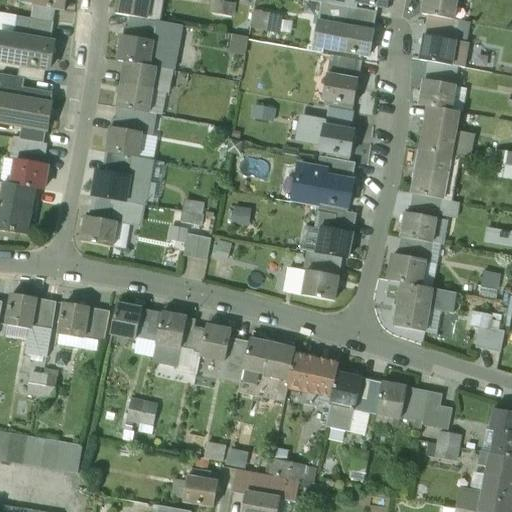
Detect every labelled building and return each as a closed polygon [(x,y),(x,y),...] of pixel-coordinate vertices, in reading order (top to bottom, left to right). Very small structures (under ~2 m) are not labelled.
[(18,0),(18,4),(63,12),(65,0),(18,0)] [(160,0),(117,0),(117,1),(118,3),(116,15),(131,18),(157,23),(160,0)] [(355,5),(356,0),(335,0),(334,6),(350,10),(357,11),(358,5),(355,5)] [(356,0),(355,5),(358,5),(387,11),(389,0),(356,0)] [(423,0),(423,3),(424,3),(422,16),(452,21),(455,0),(423,0)] [(373,25),(348,20),(350,10),(334,6),(322,4),(314,47),(366,58),(373,25)] [(357,11),(350,10),(348,20),(373,25),(375,15),(357,11)] [(157,23),(131,18),(129,30),(179,38),(181,27),(157,23)] [(53,25),(26,20),(22,41),(49,46),(53,25)] [(129,30),(123,29),(120,48),(121,49),(118,62),(125,63),(171,72),(173,72),(179,38),(129,30)] [(449,33),(430,29),(428,38),(424,37),(422,48),(423,48),(421,62),(449,67),(454,43),(448,41),(449,33)] [(22,41),(0,36),(0,61),(19,65),(45,70),(47,71),(52,46),(22,41)] [(171,72),(125,63),(119,95),(120,96),(118,109),(147,114),(151,94),(167,97),(171,72)] [(45,70),(19,65),(17,79),(25,80),(42,83),(45,70)] [(353,72),(334,69),(332,78),(326,77),(322,101),(353,106),(357,82),(351,81),(353,72)] [(449,78),(430,74),(429,83),(423,82),(421,93),(423,94),(420,107),(428,108),(449,112),(454,88),(448,87),(449,78)] [(17,79),(0,76),(0,88),(23,92),(25,80),(17,79)] [(23,92),(0,88),(0,123),(21,127),(45,131),(51,97),(23,92)] [(465,90),(454,88),(449,112),(457,114),(461,114),(465,90)] [(428,108),(424,127),(429,128),(431,120),(450,123),(448,132),(454,133),(457,114),(449,112),(428,108)] [(113,119),(111,129),(141,135),(152,136),(156,116),(147,114),(118,109),(115,120),(113,119)] [(346,123),(325,119),(324,128),(323,128),(320,152),(349,157),(353,133),(344,131),(346,123)] [(450,123),(431,120),(429,128),(424,127),(422,139),(423,139),(421,152),(449,157),(454,133),(448,132),(450,123)] [(45,131),(21,127),(18,141),(42,145),(45,131)] [(141,135),(111,129),(109,140),(110,140),(107,154),(137,159),(141,135)] [(454,133),(449,157),(468,161),(473,137),(454,133)] [(18,141),(14,140),(12,154),(21,156),(19,163),(44,167),(48,146),(18,141)] [(511,152),(506,151),(505,158),(497,156),(493,175),(511,179),(511,152)] [(421,152),(420,152),(414,184),(415,184),(413,196),(451,203),(458,159),(449,157),(421,152)] [(354,165),(319,159),(317,171),(298,167),(292,203),(317,208),(318,203),(347,208),(349,193),(353,194),(355,193),(356,187),(355,185),(351,184),(350,184),(354,165)] [(19,163),(17,162),(13,186),(36,191),(42,192),(45,176),(45,177),(47,167),(44,167),(19,163)] [(127,179),(97,174),(95,184),(96,186),(94,199),(123,204),(127,179)] [(13,186),(0,184),(0,231),(28,236),(36,191),(13,186)] [(184,197),(180,220),(202,224),(206,201),(184,197)] [(347,208),(318,203),(317,208),(345,214),(347,208)] [(435,211),(416,207),(414,217),(404,215),(402,225),(403,225),(400,239),(430,244),(435,221),(433,220),(435,211)] [(345,214),(318,209),(314,228),(351,235),(355,216),(345,214)] [(115,224),(85,219),(83,230),(84,230),(82,244),(112,248),(115,224)] [(511,229),(487,226),(484,241),(511,245),(511,229)] [(314,228),(307,227),(303,252),(317,254),(341,259),(346,260),(348,245),(350,245),(351,235),(314,228)] [(211,239),(188,235),(184,257),(207,261),(211,239)] [(422,255),(403,251),(401,260),(392,258),(389,269),(391,269),(388,282),(402,285),(418,288),(423,264),(420,264),(422,255)] [(341,259),(317,254),(315,266),(338,270),(339,270),(341,259)] [(338,270),(315,266),(313,273),(337,277),(338,270)] [(313,273),(291,269),(286,293),(333,302),(334,301),(333,300),(335,287),(336,287),(338,277),(313,273)] [(482,287),(497,289),(500,275),(485,272),(482,287)] [(418,288),(402,285),(398,304),(428,310),(452,314),(456,295),(418,288)] [(42,311),(34,310),(35,301),(12,296),(6,327),(30,331),(30,329),(39,331),(42,311)] [(428,310),(398,304),(396,315),(393,328),(424,334),(428,310)] [(88,310),(64,305),(59,336),(81,340),(82,338),(91,340),(95,320),(87,319),(88,310)] [(148,322),(140,320),(142,310),(132,308),(131,309),(117,307),(111,336),(135,341),(136,339),(144,341),(148,322)] [(490,318),(473,314),(470,327),(479,329),(487,330),(490,318)] [(195,321),(176,317),(175,319),(162,316),(153,360),(177,365),(180,348),(190,350),(194,329),(195,321)] [(230,332),(220,330),(220,331),(206,328),(205,331),(201,354),(200,357),(224,362),(225,360),(234,362),(234,360),(237,343),(229,341),(230,332)] [(205,331),(194,329),(190,350),(189,352),(201,354),(205,331)] [(487,330),(479,329),(475,349),(487,352),(491,331),(487,330)] [(503,333),(491,331),(487,352),(499,354),(503,333)] [(249,344),(238,341),(237,343),(234,360),(245,363),(249,344)] [(274,347),(265,345),(265,346),(250,343),(249,344),(245,363),(238,396),(259,400),(260,395),(285,399),(287,387),(293,360),(273,356),(274,347)] [(317,362),(308,360),(307,361),(293,358),(293,360),(287,387),(312,392),(312,390),(321,392),(325,373),(316,371),(317,362)] [(26,392),(54,397),(59,375),(31,369),(26,392)] [(358,379),(350,378),(349,379),(336,376),(325,429),(349,433),(355,411),(363,412),(369,382),(360,381),(358,379)] [(382,385),(369,382),(363,412),(376,415),(382,385)] [(415,391),(395,387),(395,388),(382,385),(376,415),(399,419),(401,418),(410,420),(415,391)] [(427,394),(415,391),(410,420),(422,422),(427,394)] [(441,396),(427,394),(422,422),(435,424),(434,428),(448,431),(452,410),(439,408),(441,396)] [(131,396),(126,419),(141,422),(139,430),(151,433),(158,401),(131,396)] [(511,415),(492,412),(489,427),(494,428),(490,455),(511,459),(511,415)] [(425,456),(458,461),(462,433),(438,430),(436,442),(427,441),(425,456)] [(81,450),(0,435),(0,460),(77,474),(81,450)] [(206,443),(204,459),(245,465),(248,449),(206,443)] [(363,481),(370,449),(359,446),(352,478),(363,481)] [(511,459),(490,455),(480,454),(478,467),(488,469),(489,467),(511,471),(511,459)] [(272,463),(269,476),(303,482),(306,469),(272,463)] [(511,511),(511,471),(489,467),(488,469),(483,496),(459,492),(456,510),(465,511),(511,511)] [(209,474),(191,471),(189,480),(187,480),(183,503),(213,508),(217,484),(207,482),(209,474)] [(296,503),(300,483),(237,471),(233,493),(248,495),(277,500),(296,503)] [(275,511),(277,500),(248,495),(244,511),(275,511)]
